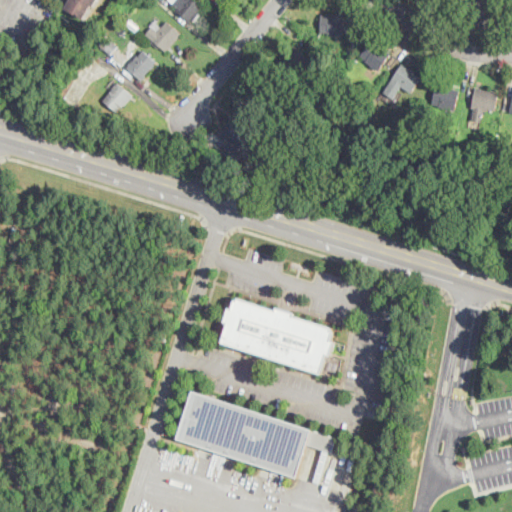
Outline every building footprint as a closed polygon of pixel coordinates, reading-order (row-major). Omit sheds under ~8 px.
[(98,0),(94,7),(92,6),(84,19),(65,8),(69,0),(98,0)] [(197,19),(195,22),(193,20),(191,23),(176,10),(178,7),(169,0),(200,0),(205,4),(198,12),(201,14),(197,19)] [(345,16),(344,35),(329,34),(329,33),(321,32),(322,15),(345,16)] [(138,29),(136,32),(126,25),(130,19),(140,27),(138,29)] [(154,21),(161,27),(162,26),(164,27),(167,22),(182,34),(167,52),(153,40),(152,39),(154,36),(149,32),(153,27),(150,24),(154,21)] [(41,37),(36,47),(30,43),(36,34),(41,37)] [(111,54),(100,44),(107,37),(118,47),(111,54)] [(391,55),(379,71),(366,61),(367,60),(361,56),(371,41),(391,55)] [(311,58),(296,77),(283,67),(298,48),(311,58)] [(38,52),(35,59),(27,56),(30,49),(38,52)] [(143,51),(157,63),(143,81),(127,68),(138,55),(139,56),(143,51)] [(421,79),(411,93),(402,87),(395,98),(385,91),(391,82),(404,63),(417,72),(416,73),(422,77),(421,79)] [(131,99),(123,108),(122,107),(117,112),(103,100),(118,83),(133,97),(131,99)] [(456,108),(456,110),(433,104),(437,86),(460,92),(456,108)] [(496,109),(495,113),(485,111),(482,123),(473,121),(476,109),(472,108),(476,88),(499,93),(496,109)] [(219,134),(235,149),(251,132),(234,117),(219,134)] [(276,143),(263,162),(250,153),(263,134),(276,143)] [(239,298),(277,310),(278,307),(297,313),(296,316),(334,328),(333,330),(335,331),(332,340),(336,341),(331,356),(328,355),(322,374),(222,343),(228,323),(225,322),(230,307),(233,308),(236,299),(238,300),(239,298)] [(338,437),(334,449),(333,453),(308,445),(297,477),(178,438),(194,390),(338,437)]
